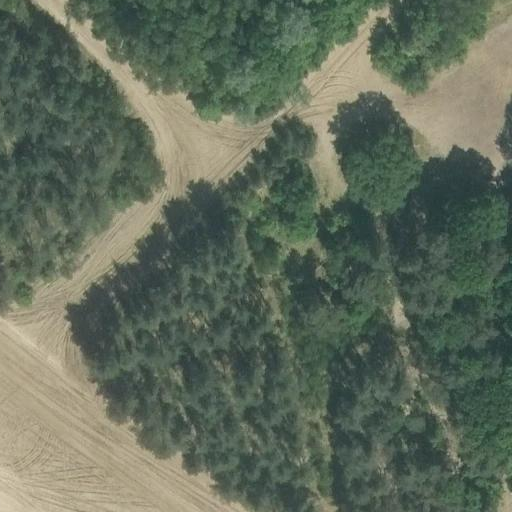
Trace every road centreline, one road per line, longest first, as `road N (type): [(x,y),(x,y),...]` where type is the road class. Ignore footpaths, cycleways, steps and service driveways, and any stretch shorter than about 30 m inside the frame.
road 1 (track): [(0,355),(180,183),(323,91),(411,0)]
road 2 (track): [(0,377),(178,511)]
